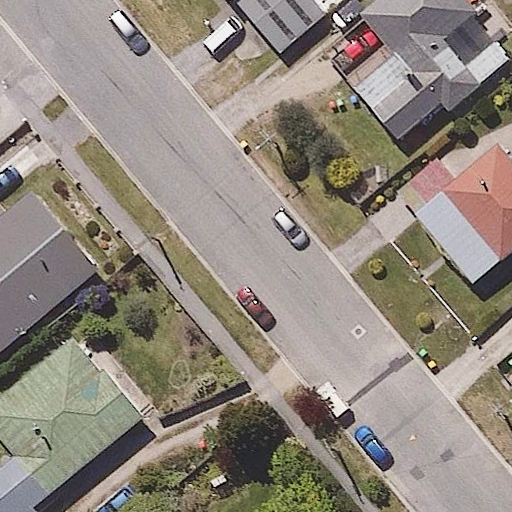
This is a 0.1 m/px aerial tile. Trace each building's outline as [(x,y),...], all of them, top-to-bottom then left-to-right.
[(239,0),(281,50),(332,8),(325,0),(239,0)] [(375,0),(364,10),(391,39),(351,73),(404,135),(446,98),(455,108),(511,59),(511,43),(504,34),(511,26),(511,22),(492,0),(375,0)] [(511,148),(502,137),(458,174),(444,158),(414,183),(427,199),(417,208),(475,280),(511,249),(511,148)] [(0,351),(100,268),(27,181),(0,202),(0,351)] [(0,453),(4,459),(0,462),(0,511),(45,511),(46,511),(38,502),(147,415),(76,327),(0,387),(0,453)]
